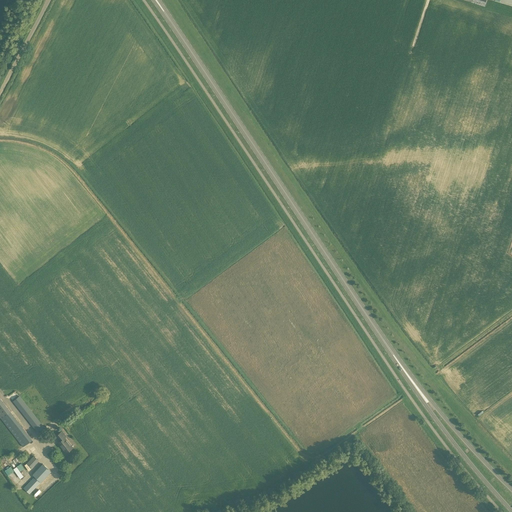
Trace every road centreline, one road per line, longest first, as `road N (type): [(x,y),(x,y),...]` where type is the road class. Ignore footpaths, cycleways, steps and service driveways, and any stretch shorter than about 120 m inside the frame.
road 1 (primary): [(155,0),(383,340)]
road 2 (primary): [(383,340),(511,511)]
road 3 (primary): [(511,490),(383,340)]
